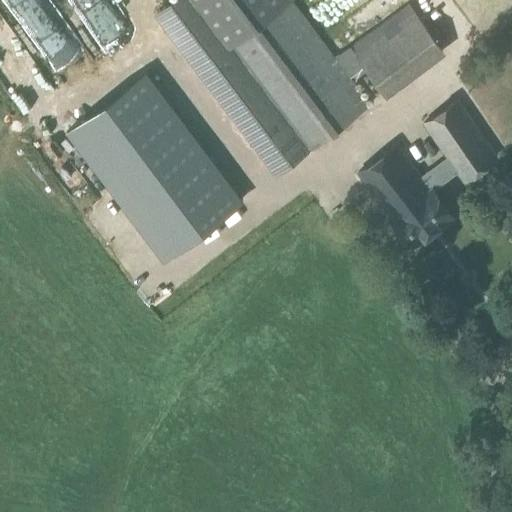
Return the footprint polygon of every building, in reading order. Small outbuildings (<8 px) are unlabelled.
[(371,103),(292,0),(172,0),(159,10),(280,171),(371,103)] [(414,8),(354,53),(386,96),(446,50),(414,8)] [(458,96),(422,122),(463,181),(498,156),(458,96)] [(243,198),(182,118),(102,178),(163,259),(243,198)] [(453,214),(433,187),(432,187),(397,140),(356,171),(392,218),(412,244),(453,214)]
